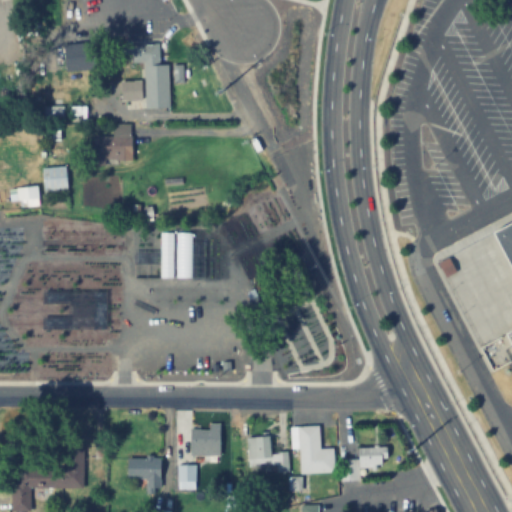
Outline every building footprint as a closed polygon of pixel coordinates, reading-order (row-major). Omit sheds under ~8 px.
[(169,110),(144,110),(144,62),(132,62),(132,53),(123,53),(123,42),(158,41),(159,66),(168,66),(169,110)] [(94,43),(63,45),(65,72),(97,69),(94,43)] [(141,81),(120,81),(121,102),(142,101),(141,81)] [(62,140),(60,107),(43,108),(45,141),(62,140)] [(72,121),(85,121),(85,108),(72,108),(72,121)] [(130,138),(130,159),(104,159),(104,167),(90,167),(90,143),(95,143),(95,138),(130,138)] [(42,168),(43,189),(67,188),(66,167),(42,168)] [(511,344),(505,332),(511,328),(511,271),(491,233),(511,221),(511,344)] [(333,448),(334,471),(300,472),(298,426),(318,425),(318,449),(333,448)] [(190,429),(224,429),(224,456),(190,455),(190,429)] [(270,434),(271,456),(247,458),(245,436),(270,434)] [(83,487),(64,487),(64,465),(64,437),(83,437),(83,487)] [(358,447),(386,446),(387,457),(381,457),(381,466),(359,467),(358,447)] [(126,458),(162,458),(162,488),(144,488),(144,478),(126,478),(126,458)] [(64,465),(64,487),(29,487),(29,511),(10,511),(10,465),(64,465)] [(177,465),(177,481),(195,481),(195,465),(177,465)]
